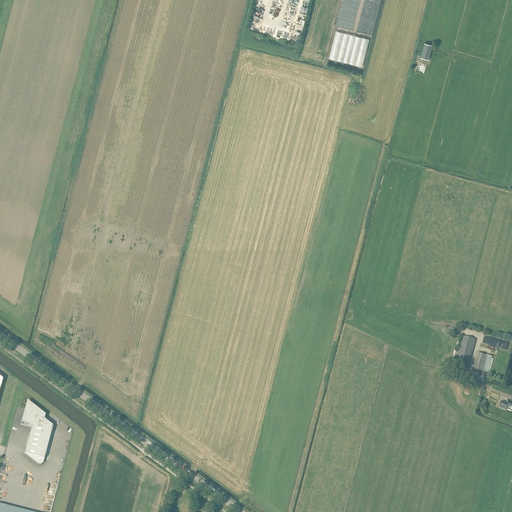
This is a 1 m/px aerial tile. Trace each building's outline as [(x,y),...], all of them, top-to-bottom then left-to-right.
[(353,15),(356,12),(360,8),(361,0),(344,0),(341,14),(342,14),(342,12),(343,11),(346,12),(349,9),(348,13),(352,13),(351,15),(353,15)] [(369,39),(336,31),(329,59),(363,66),(369,39)] [(421,58),(429,60),(433,45),(425,43),(421,58)] [(463,337),(456,360),(455,365),(468,368),(475,340),(463,337)] [(486,344),(507,349),(509,342),(488,337),(486,344)] [(477,354),(474,365),(473,369),(487,373),(491,358),(477,354)] [(511,411),(511,402),(510,402),(509,405),(501,402),(499,407),(507,410),(507,409),(511,410),(511,411)] [(24,454),(38,465),(39,465),(40,466),(40,465),(41,465),(42,465),(42,464),(43,464),(43,463),(53,427),(43,419),(44,416),(32,407),(32,406),(31,406),(30,406),(29,406),(28,406),(27,407),(27,408),(26,408),(26,409),(23,420),(33,423),(24,454)]
